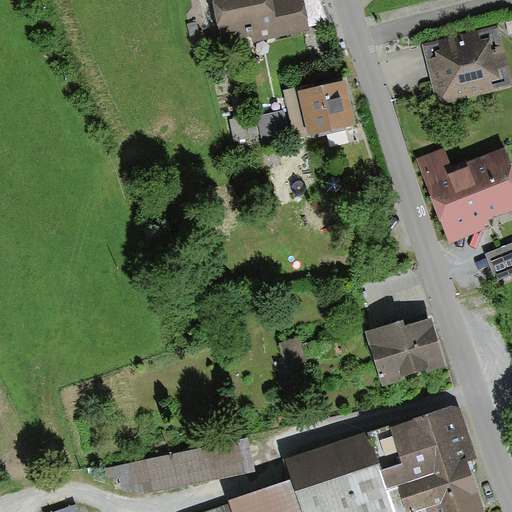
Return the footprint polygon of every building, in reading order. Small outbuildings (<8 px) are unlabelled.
[(252,45),(278,39),(270,2),(269,0),(212,0),(223,45),(251,39),(252,45)] [(279,0),(270,2),(278,39),(311,32),(310,29),(332,24),(322,0),(279,0)] [(511,81),(499,28),(423,47),(437,108),(511,89),(511,81)] [(356,127),(344,79),(284,93),(295,141),(356,127)] [(289,133),(284,112),(257,119),(262,140),(289,133)] [(248,140),(244,118),(229,122),(234,144),(248,140)] [(490,224),(511,215),(511,169),(505,151),(453,171),(445,151),(416,162),(449,246),(492,230),(490,224)] [(511,245),(485,256),(496,284),(511,278),(511,245)] [(446,370),(432,325),(406,333),(404,327),(367,339),(383,390),(446,370)] [(326,359),(347,353),(340,329),(319,335),(326,359)] [(300,339),(277,346),(284,370),(307,363),(300,339)] [(479,463),(460,408),(391,435),(389,432),(368,439),(367,436),(281,463),(290,487),(299,511),(229,511),(228,507),(211,511),(483,511),(467,467),(479,463)] [(256,477),(249,441),(105,470),(110,490),(148,498),(256,477)] [(299,511),(290,487),(228,507),(229,511),(299,511)] [(79,511),(76,502),(48,511),(79,511)]
